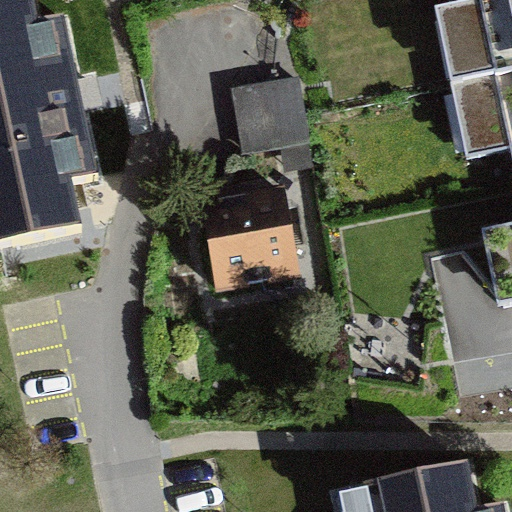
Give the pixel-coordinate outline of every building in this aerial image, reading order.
[(73,191),(99,186),(65,22),(39,27),(33,0),(0,0),(0,253),(82,236),(73,191)] [(511,0),(478,0),(511,158),(511,0)] [(230,89),(234,110),(239,140),(241,158),(282,152),(285,174),(314,169),(299,78),(230,89)] [(285,189),(201,203),(217,297),(301,284),(285,189)] [(505,511),(504,509),(489,511),(478,511),(470,470),(361,493),(364,511),(505,511)]
